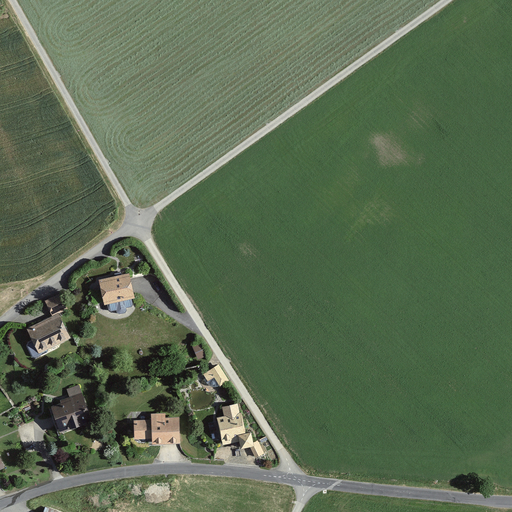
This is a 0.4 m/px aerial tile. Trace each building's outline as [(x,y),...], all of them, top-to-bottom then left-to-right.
[(99,280),(104,305),(107,305),(132,299),(135,298),(132,285),(129,273),(99,280)] [(45,301),(52,316),(59,313),(69,308),(61,293),(45,301)] [(26,328),(39,354),(71,338),(59,313),(26,328)] [(194,344),(197,358),(207,355),(203,341),(194,344)] [(229,381),(218,364),(203,374),(208,382),(214,378),(220,387),(229,381)] [(51,407),(60,433),(93,422),(80,385),(67,390),(69,397),(60,400),(61,403),(51,407)] [(217,418),(223,445),(239,442),(241,449),(254,446),(253,443),(251,433),(246,434),(242,413),(240,414),(238,404),(224,406),(226,416),(217,418)] [(134,421),(134,439),(152,439),(152,445),(181,444),(179,417),(166,418),(166,413),(151,414),(151,420),(134,421)] [(258,440),(253,443),(249,445),(255,458),(264,454),(258,440)]
